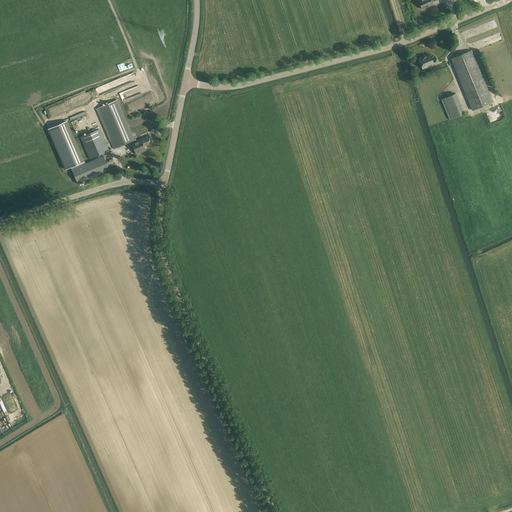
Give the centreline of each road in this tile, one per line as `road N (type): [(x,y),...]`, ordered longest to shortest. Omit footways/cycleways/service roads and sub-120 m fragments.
road 1 (tertiary): [(272,511),(169,275),(160,229),(164,185)]
road 2 (unclassified): [(185,81),(246,84),(385,48),(507,0)]
road 3 (unclassified): [(0,222),(115,184),(164,185)]
road 4 (track): [(94,109),(142,80),(108,0)]
